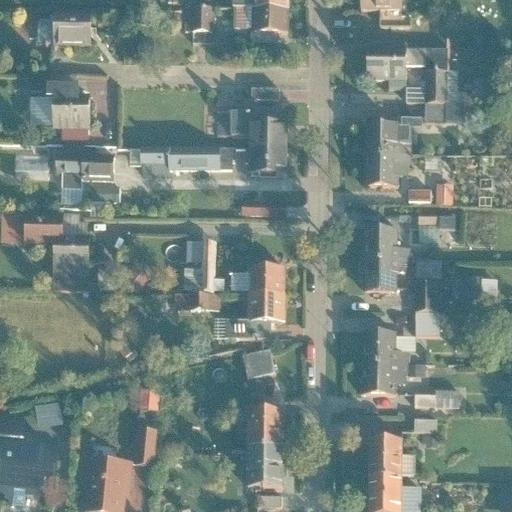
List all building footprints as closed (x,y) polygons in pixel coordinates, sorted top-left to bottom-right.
[(186,0),(186,8),(213,10),(213,0),(186,0)] [(251,0),(251,9),(288,10),(288,0),(251,0)] [(400,0),(360,0),(360,10),(400,11),(400,0)] [(185,33),(212,35),(213,10),(186,8),(185,33)] [(288,10),(251,9),(251,44),(276,44),(277,34),(288,35),(288,10)] [(90,47),(90,17),(52,17),(52,48),(90,47)] [(447,51),(367,50),(367,82),(389,82),(389,92),(405,92),(405,69),(426,69),(426,104),(446,105),(447,51)] [(52,130),(89,131),(89,95),(77,95),(77,83),(45,83),(45,97),(53,97),(52,130)] [(278,90),(251,90),(251,102),(278,102),(278,90)] [(249,148),(287,149),(288,124),(249,123),(250,114),(232,114),(231,137),(249,137),(249,148)] [(365,127),(364,157),(410,157),(410,128),(422,128),(422,119),(399,119),(399,126),(365,127)] [(62,156),(55,156),(55,178),(62,178),(61,189),(81,190),(81,183),(114,183),(114,157),(96,157),(96,147),(62,147),(62,156)] [(286,174),(287,149),(249,148),(249,175),(258,175),(258,180),(276,180),(276,174),(286,174)] [(231,150),(141,151),(141,182),(171,181),(171,173),(231,173),(231,150)] [(48,157),(15,156),(15,179),(48,179),(48,157)] [(410,157),(364,157),(364,188),(399,189),(399,177),(410,177),(410,157)] [(441,206),(457,206),(457,179),(441,179),(441,206)] [(431,193),(409,192),(409,204),(431,204),(431,193)] [(285,205),(242,204),(241,218),(285,220),(285,205)] [(62,240),(62,216),(23,215),(23,244),(53,245),(52,293),(95,293),(95,285),(88,285),(89,240),(62,240)] [(423,244),(442,244),(443,219),(424,219),(423,244)] [(363,232),(363,263),(410,263),(410,249),(397,249),(397,232),(363,232)] [(213,312),(212,243),(188,244),(189,313),(213,312)] [(410,263),(363,263),(363,294),(397,294),(397,275),(410,275),(410,263)] [(135,268),(123,284),(135,293),(148,277),(135,268)] [(284,298),(284,273),(248,271),(248,297),(284,298)] [(502,298),(500,278),(457,281),(458,301),(502,298)] [(416,285),(416,315),(438,315),(446,315),(446,294),(436,294),(436,285),(416,285)] [(284,298),(248,297),(247,322),(226,322),(226,343),(271,343),(271,325),(283,324),(284,298)] [(438,315),(416,315),(416,339),(439,338),(438,315)] [(395,334),(362,334),(362,365),(409,365),(409,354),(395,354),(395,334)] [(274,375),(269,352),(242,359),(248,382),(274,375)] [(409,365),(362,365),(362,398),(395,398),(395,387),(407,387),(407,379),(408,379),(409,365)] [(159,391),(141,391),(140,411),(158,412),(159,391)] [(435,398),(415,397),(415,409),(434,409),(435,398)] [(282,451),(283,413),(247,413),(246,451),(282,451)] [(52,484),(56,444),(22,441),(25,425),(0,415),(0,495),(4,496),(3,502),(8,502),(7,509),(23,510),(25,499),(40,501),(42,483),(52,484)] [(436,423),(415,422),(415,434),(436,436),(436,423)] [(153,470),(156,433),(138,432),(135,469),(153,470)] [(371,442),(370,486),(401,486),(401,442),(371,442)] [(282,488),(282,451),(246,451),(246,488),(282,488)] [(129,502),(132,465),(87,461),(82,511),(124,511),(125,502),(129,502)] [(401,511),(401,486),(370,486),(369,511),(401,511)] [(511,511),(511,489),(500,489),(499,511),(511,511)]
